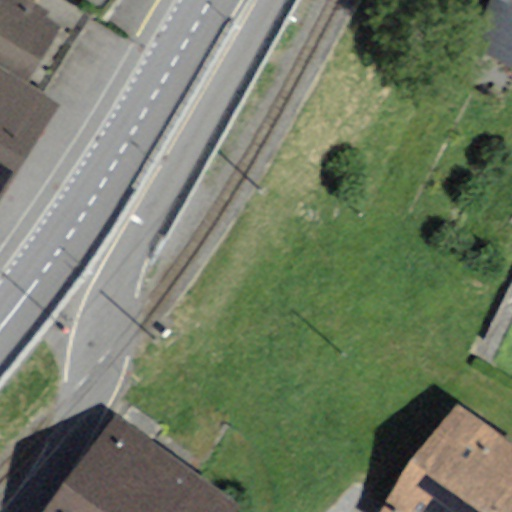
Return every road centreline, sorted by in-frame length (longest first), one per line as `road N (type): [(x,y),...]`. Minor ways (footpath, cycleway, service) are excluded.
road 1 (residential): [(277,0),(113,292),(93,390),(25,511)]
road 2 (secondary): [(0,327),(82,211),(209,0)]
